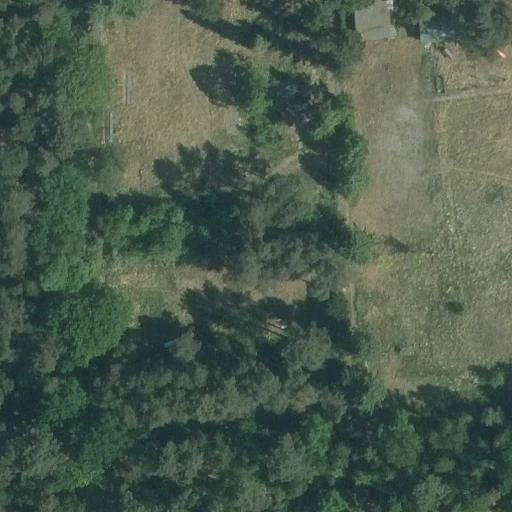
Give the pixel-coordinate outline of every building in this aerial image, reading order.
[(116,0),(113,0),(102,1),(107,50),(122,48),(116,0)] [(354,3),(357,41),(389,39),(396,38),(395,24),(408,23),(407,1),(393,2),(392,0),(383,0),(382,0),(381,0),(364,0),(365,2),(354,3)] [(471,39),(467,0),(437,0),(438,4),(418,6),(422,43),(471,39)] [(511,33),(494,45),(504,61),(511,55),(511,33)] [(304,38),(308,95),(323,94),(319,37),(304,38)] [(277,104),(298,102),(296,84),(276,85),(277,104)] [(277,128),(273,99),(265,101),(268,128),(277,128)] [(245,200),(243,172),(207,174),(208,202),(245,200)] [(192,207),(191,184),(179,184),(179,181),(146,183),(148,209),(192,207)] [(322,188),(298,189),(299,213),(323,212),(322,188)]
